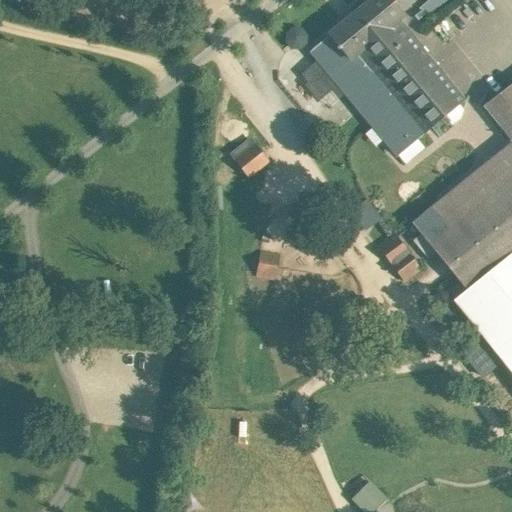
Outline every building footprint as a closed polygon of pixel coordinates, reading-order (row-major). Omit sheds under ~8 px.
[(390,0),(372,0),(329,36),(349,61),(355,56),(366,69),(409,33),(398,20),(403,15),(390,0)] [(329,36),(312,15),(293,30),(342,89),(366,69),(355,56),(349,61),(329,36)] [(465,100),(409,33),(366,69),(342,89),(392,149),(403,151),(465,100)] [(511,142),(511,143),(412,224),(465,290),(453,301),(511,375),(511,83),(483,106),(511,142)] [(259,150),(239,165),(248,177),(268,161),(259,150)] [(420,268),(395,235),(378,248),(402,281),(420,268)] [(279,256),(260,252),(256,276),(275,279),(279,256)] [(366,511),(371,511),(387,497),(370,479),(352,496),(366,511)]
